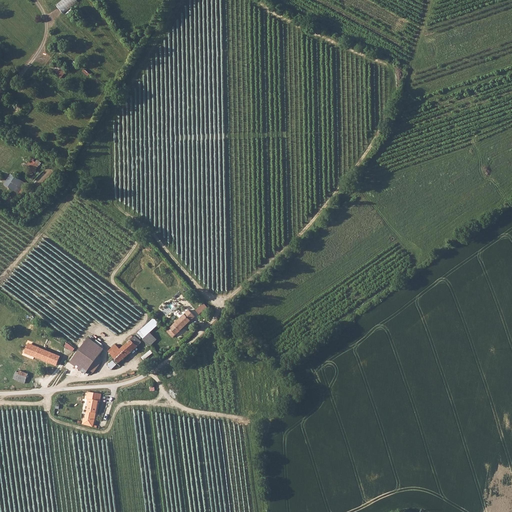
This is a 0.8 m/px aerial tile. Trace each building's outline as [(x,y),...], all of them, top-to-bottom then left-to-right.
[(64,14),(79,1),(77,0),(62,0),(57,5),(64,14)] [(58,62),(52,70),(62,78),(68,70),(58,62)] [(42,162),(38,160),(37,161),(31,158),(25,169),(34,174),(42,162)] [(16,176),(9,187),(15,190),(22,180),(16,176)] [(203,303),(196,309),(203,318),(210,312),(203,303)] [(188,310),(166,331),(173,337),(195,316),(188,310)] [(150,333),(144,339),(150,346),(157,340),(150,333)] [(135,336),(109,359),(112,363),(114,361),(117,364),(141,341),(135,336)] [(89,337),(71,362),(88,374),(91,370),(89,369),(104,348),(89,337)] [(35,347),(32,355),(41,359),(40,364),(48,367),(49,362),(57,365),(60,357),(35,347)] [(29,374),(17,369),(14,378),(26,383),(29,374)] [(94,427),(98,402),(99,402),(101,394),(87,391),(86,404),(89,404),(87,419),(85,418),(84,425),(94,427)]
